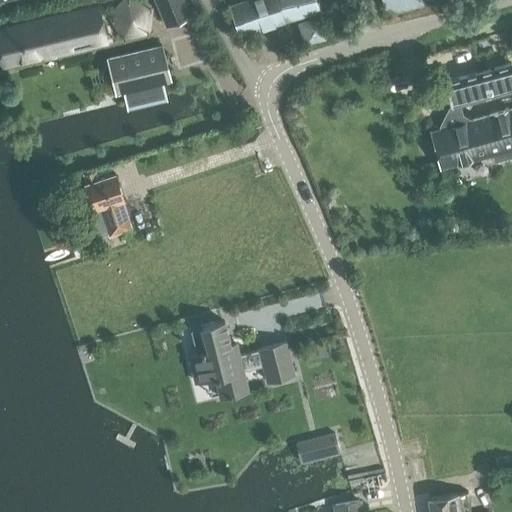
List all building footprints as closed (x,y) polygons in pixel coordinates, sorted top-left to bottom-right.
[(154,0),(165,25),(189,15),(182,0),(154,0)] [(241,35),(318,7),(315,0),(245,0),(231,5),(241,35)] [(0,46),(4,64),(106,40),(97,3),(0,26),(0,46)] [(116,93),(170,80),(161,43),(107,56),(116,93)] [(429,132),(439,168),(491,153),(493,160),(511,155),(511,107),(471,119),(461,111),(458,102),(511,87),(511,67),(511,62),(444,81),(451,105),(448,106),(439,126),(439,129),(429,132)] [(95,168),(83,172),(85,180),(84,181),(87,191),(86,195),(89,203),(92,207),(93,209),(100,206),(109,233),(131,226),(122,199),(124,199),(115,171),(98,177),(95,168)] [(200,351),(196,352),(190,354),(196,381),(215,376),(220,396),(228,394),(229,395),(233,394),(233,393),(248,389),(243,369),(263,364),(267,380),(294,373),(285,340),(259,347),(260,348),(251,351),(251,349),(247,350),(247,352),(239,354),(236,343),(231,345),(225,320),(203,326),(203,328),(209,349),(205,350),(204,349),(199,350),(200,351)] [(335,431),(296,442),(302,462),(340,451),(335,431)] [(427,511),(426,511),(456,511),(456,507),(459,507),(457,491),(427,496),(430,511),(427,511)] [(362,511),(359,498),(333,503),(335,511),(362,511)]
